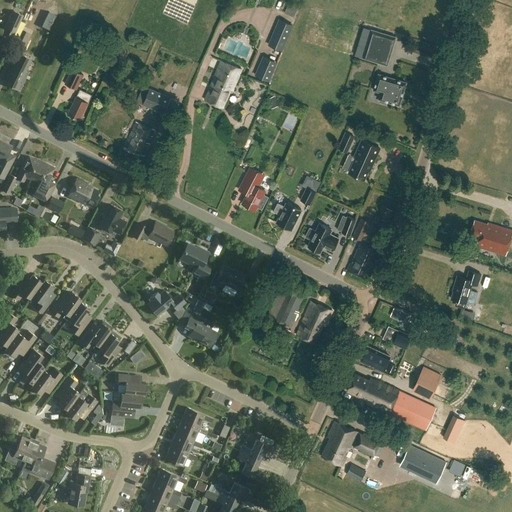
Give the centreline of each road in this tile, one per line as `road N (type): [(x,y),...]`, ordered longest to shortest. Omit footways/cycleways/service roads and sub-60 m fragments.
road 1 (residential): [(370,299),(0,111)]
road 2 (tertiary): [(370,299),(401,228),(472,0)]
road 3 (residential): [(182,371),(88,264),(51,252),(0,257)]
road 4 (tertiary): [(311,430),(370,299)]
road 5 (residential): [(311,430),(182,371)]
